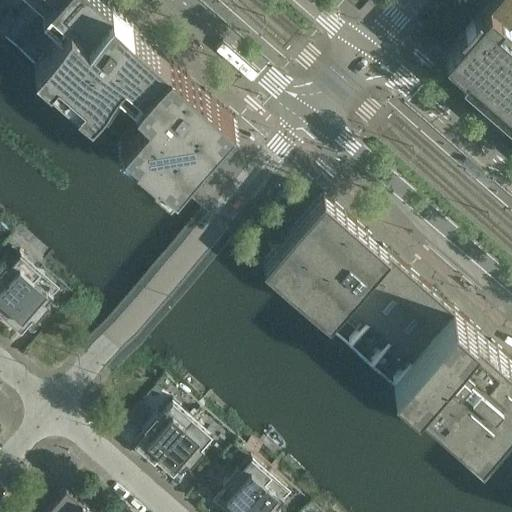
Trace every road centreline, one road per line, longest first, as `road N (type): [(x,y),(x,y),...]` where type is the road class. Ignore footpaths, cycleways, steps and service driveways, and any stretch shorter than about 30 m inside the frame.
road 1 (residential): [(53,414),(314,115)]
road 2 (secondary): [(314,115),(511,284)]
road 3 (secondary): [(511,187),(362,60)]
road 4 (secondary): [(183,0),(314,115)]
road 5 (residential): [(53,414),(168,511)]
